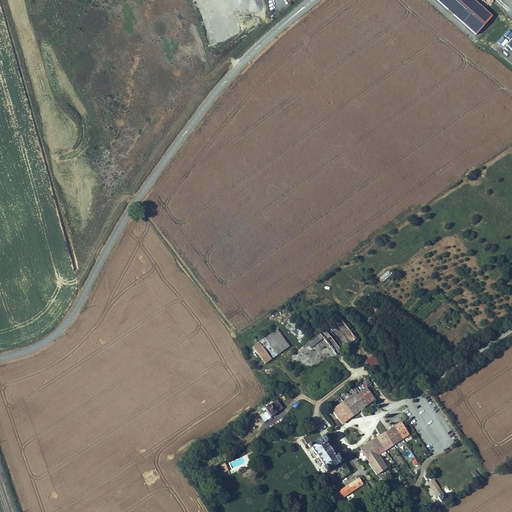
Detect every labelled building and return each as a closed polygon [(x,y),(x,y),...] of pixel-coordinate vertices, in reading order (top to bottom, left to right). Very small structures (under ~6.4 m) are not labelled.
[(458,19),(476,35),(493,14),(476,0),(424,0),(453,24),(458,19)] [(379,278),(383,282),(391,275),(387,271),(379,278)] [(348,322),(364,344),(371,339),(355,317),(348,322)] [(299,338),(304,333),(290,318),(287,321),(293,327),(291,329),(299,338)] [(364,344),(348,322),(296,358),(312,380),(364,344)] [(276,328),(259,341),(272,358),(289,345),(276,328)] [(258,343),(252,348),(266,367),(271,363),(258,343)] [(375,356),(366,359),(369,368),(378,365),(375,356)] [(330,406),(349,392),(336,373),(316,387),(330,406)] [(361,381),(366,387),(371,383),(366,377),(361,381)] [(342,424),(375,401),(368,391),(354,400),(349,392),(330,406),(342,424)] [(276,398),(263,407),(269,416),(280,408),(282,407),(276,398)] [(320,435),(328,432),(325,425),(317,428),(320,435)] [(409,438),(400,425),(361,451),(377,474),(388,466),(381,457),(387,452),(396,446),(409,438)] [(314,442),(309,446),(313,451),(315,450),(316,453),(315,454),(321,463),(323,462),(325,464),(323,466),(327,473),(346,460),(341,453),(338,455),(336,453),(339,451),(335,445),(332,447),(330,444),(333,442),(328,435),(315,443),(314,442)] [(220,465),(223,472),(228,470),(225,463),(220,465)] [(440,488),(425,467),(422,469),(437,490),(440,488)] [(387,468),(377,474),(380,479),(390,473),(387,468)] [(361,475),(340,490),(345,497),(365,482),(361,475)] [(440,502),(446,497),(442,491),(435,496),(440,502)]
